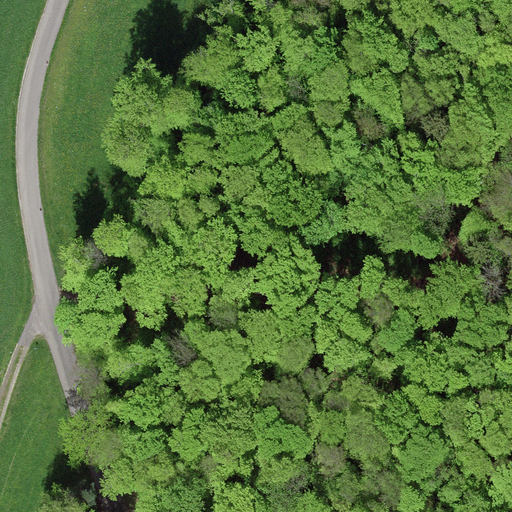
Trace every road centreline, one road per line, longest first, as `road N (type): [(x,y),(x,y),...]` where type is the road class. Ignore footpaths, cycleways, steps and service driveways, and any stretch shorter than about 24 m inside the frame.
road 1 (tertiary): [(58,0),(26,128),(33,223),(122,511)]
road 2 (track): [(48,286),(0,419)]
